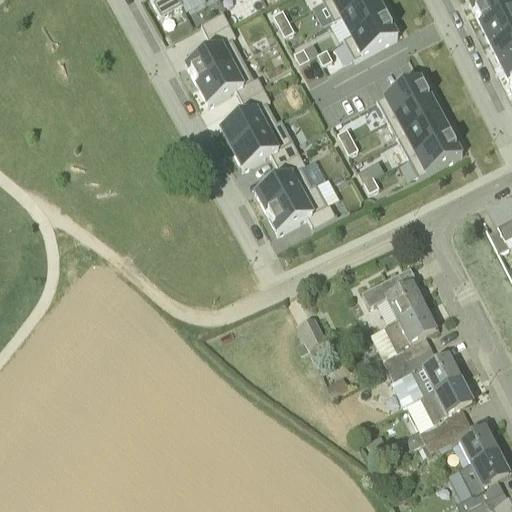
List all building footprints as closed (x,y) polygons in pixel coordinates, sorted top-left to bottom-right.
[(174,0),(147,0),(160,23),(181,12),(174,0)] [(174,0),(181,12),(202,0),(174,0)] [(317,0),(322,9),(339,0),(317,0)] [(373,0),(339,0),(322,9),(332,28),(340,24),(376,5),(373,0)] [(511,9),(507,0),(487,0),(468,10),(478,30),(511,12),(511,9)] [(376,5),(340,24),(350,43),(386,24),(376,5)] [(511,12),(478,30),(488,49),(511,37),(511,12)] [(282,18),(272,23),(278,33),(287,28),(282,18)] [(222,21),(200,33),(206,44),(228,32),(222,21)] [(386,24),(350,43),(343,47),(353,66),(397,44),(386,24)] [(287,28),(278,33),(284,44),(293,39),(287,28)] [(212,56),(185,71),(196,92),(238,70),(226,48),(235,44),(228,32),(206,44),(212,56)] [(511,37),(488,49),(498,68),(511,61),(511,37)] [(302,56),(294,61),(299,71),(308,66),(302,56)] [(326,57),(316,62),(322,72),(332,67),(326,57)] [(511,61),(498,68),(507,88),(511,85),(511,61)] [(238,70),(196,92),(207,113),(235,97),(241,109),(263,97),(257,85),(249,90),(238,70)] [(420,84),(384,103),(395,123),(431,104),(420,84)] [(247,120),(219,135),(230,156),(272,133),(261,112),(269,108),(263,97),(241,109),(247,120)] [(431,104),(395,123),(405,142),(441,122),(431,104)] [(441,122),(405,142),(415,161),(451,142),(441,122)] [(272,133),(230,156),(242,177),(270,162),(276,173),(298,161),(292,149),(284,154),(272,133)] [(347,138),(338,143),(343,151),(351,146),(347,138)] [(451,142),(415,161),(426,181),(462,161),(451,142)] [(351,146),(343,151),(347,159),(356,154),(351,146)] [(282,184),(254,199),(266,221),(307,198),(296,176),(304,172),(298,161),(276,173),(282,184)] [(368,176),(359,181),(363,189),(372,184),(368,176)] [(372,184),(363,189),(368,197),(376,192),(372,184)] [(307,198),(266,221),(277,241),(307,224),(313,236),(335,224),(329,212),(318,218),(307,198)] [(497,235),(488,240),(498,260),(508,255),(504,247),(511,243),(511,225),(496,233),(497,235)] [(397,326),(424,313),(412,289),(398,296),(391,283),(362,298),(370,312),(385,304),(397,326)] [(389,375),(432,353),(426,341),(436,336),(424,313),(397,326),(390,330),(383,333),(396,358),(383,365),(389,375)] [(317,351),(327,345),(314,322),(297,331),(316,367),(323,363),(317,351)] [(433,397),(460,383),(448,361),(438,366),(432,353),(389,375),(394,386),(390,388),(402,413),(433,397)] [(426,447),(468,425),(462,413),(472,407),(460,383),(433,397),(445,420),(438,424),(439,426),(420,435),(426,447)] [(468,425),(426,447),(427,450),(418,454),(422,462),(431,458),(451,447),(452,450),(457,447),(470,470),(497,456),(485,432),(475,438),(468,425)] [(457,511),(474,511),(504,497),(498,485),(508,480),(497,456),(470,470),(481,491),(473,495),(475,498),(456,509),(457,511)] [(511,511),(511,509),(511,510),(504,497),(474,511),(511,511)]
